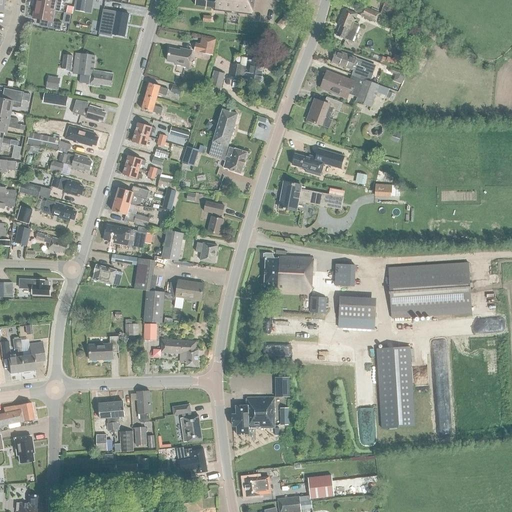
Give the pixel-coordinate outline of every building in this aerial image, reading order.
[(66,2),(66,0),(35,0),(34,8),(54,11),(60,12),(62,1),(66,2)] [(84,0),(76,0),(75,11),(83,12),(84,0)] [(251,15),(252,0),(195,0),(194,6),(206,7),(213,8),(213,10),(251,15)] [(380,14),(363,7),(359,15),(376,23),(378,19),(385,22),(389,13),(382,9),(380,14)] [(52,22),(54,11),(34,8),(32,19),(42,20),(40,27),(60,31),(62,24),(52,22)] [(346,40),(352,42),(359,25),(353,23),(357,15),(343,9),(336,24),(340,26),(336,36),(346,40)] [(127,24),(129,15),(103,10),(99,34),(111,37),(111,35),(124,37),(126,27),(127,24)] [(201,37),(200,44),(195,43),(194,52),(212,56),(215,40),(201,37)] [(169,49),(167,62),(175,63),(174,65),(188,68),(191,51),(180,49),(180,51),(169,49)] [(353,71),(351,75),(369,82),(374,68),(355,60),(356,59),(336,51),(332,63),(353,71)] [(111,87),(113,75),(92,71),(95,56),(75,54),(73,74),(90,76),(89,86),(99,87),(100,85),(111,87)] [(61,69),(70,70),(72,56),(63,55),(61,69)] [(262,82),(263,78),(261,76),(263,64),(247,61),(246,67),(233,65),(231,78),(239,79),(239,76),(244,77),(244,81),(260,84),(260,83),(262,82)] [(388,72),(395,75),(403,78),(404,74),(389,69),(388,72)] [(208,94),(218,97),(224,75),(213,72),(208,94)] [(347,98),(348,94),(357,98),(355,102),(371,108),(375,97),(384,100),(388,89),(369,82),(351,75),(349,81),(326,73),(320,88),(347,98)] [(60,82),(47,80),(46,89),(58,91),(60,82)] [(149,84),(145,97),(156,100),(158,94),(166,96),(168,90),(160,87),(149,84)] [(170,92),(180,95),(182,89),(172,86),(170,92)] [(0,98),(0,110),(11,112),(12,106),(20,108),(23,93),(4,89),(2,99),(0,98)] [(56,95),(54,105),(66,107),(68,97),(56,95)] [(156,100),(145,97),(142,110),(152,113),(161,115),(162,109),(154,106),(156,100)] [(307,121),(321,126),(329,129),(332,121),(329,120),(333,110),(339,112),(342,104),(326,98),(324,103),(314,100),(307,121)] [(101,112),(102,110),(89,106),(89,108),(87,108),(88,103),(76,101),(72,114),(86,118),(86,119),(98,123),(99,121),(103,122),(105,114),(101,112)] [(0,110),(0,121),(17,125),(18,120),(9,118),(11,112),(0,110)] [(234,127),(237,115),(222,110),(211,149),(221,152),(219,160),(225,162),(223,169),(228,170),(240,174),(247,153),(235,149),(235,150),(228,148),(231,135),(231,136),(234,127)] [(162,122),(173,125),(174,119),(164,116),(162,122)] [(46,133),(48,122),(29,119),(27,139),(43,143),(44,132),(46,133)] [(0,121),(0,132),(3,133),(6,134),(8,128),(16,129),(17,125),(0,121)] [(138,124),(135,133),(149,137),(150,133),(154,134),(156,129),(138,124)] [(169,134),(186,140),(188,133),(171,128),(169,134)] [(393,134),(400,137),(402,131),(395,128),(393,134)] [(75,130),(75,131),(68,129),(66,137),(72,139),(72,140),(79,142),(78,143),(91,147),(92,145),(96,146),(98,138),(94,137),(95,134),(82,131),(82,132),(75,130)] [(0,143),(10,145),(11,140),(2,139),(3,133),(0,132),(0,143)] [(149,137),(135,133),(132,143),(146,147),(149,137)] [(198,151),(188,148),(183,163),(193,167),(198,151)] [(312,148),(309,159),(295,155),(292,165),(306,169),(305,172),(320,176),(323,164),(324,162),(319,161),(322,151),(312,148)] [(156,150),(155,156),(167,159),(170,160),(171,154),(169,154),(169,153),(156,150)] [(322,151),(319,161),(324,162),(323,164),(334,167),(338,155),(322,151)] [(87,161),(88,159),(75,155),(74,156),(67,154),(67,155),(66,155),(61,153),(58,161),(72,165),(71,168),(84,172),(85,170),(89,171),(91,162),(87,161)] [(128,156),(125,166),(139,170),(142,160),(128,156)] [(151,165),(161,168),(164,161),(154,157),(151,165)] [(0,172),(7,173),(7,171),(15,171),(16,162),(0,160),(0,172)] [(52,162),(49,170),(61,173),(63,165),(52,162)] [(139,170),(125,166),(122,175),(136,179),(139,170)] [(158,186),(175,189),(176,181),(159,177),(158,186)] [(51,187),(58,189),(61,180),(53,178),(51,187)] [(61,178),(61,180),(58,189),(64,191),(64,193),(77,197),(77,195),(81,196),(84,187),(80,186),(80,184),(61,178)] [(36,197),(38,198),(41,188),(21,183),(19,193),(28,195),(36,197)] [(341,210),(343,198),(300,190),(301,186),(283,183),(279,208),(296,212),(298,201),(307,203),(307,204),(341,210)] [(399,187),(375,185),(374,195),(399,196),(399,187)] [(0,198),(15,199),(15,191),(5,190),(6,188),(0,187),(0,198)] [(118,189),(115,200),(130,205),(130,204),(135,205),(140,204),(141,199),(146,201),(149,192),(134,188),(132,193),(118,189)] [(188,193),(186,201),(195,203),(196,194),(188,193)] [(0,208),(4,209),(4,207),(14,207),(15,199),(0,198),(0,208)] [(130,205),(115,200),(112,212),(126,216),(124,221),(147,227),(149,219),(128,213),(130,205)] [(173,202),(164,200),(162,208),(171,210),(173,202)] [(57,218),(69,221),(70,220),(74,221),(76,212),(73,211),(73,209),(47,201),(43,213),(51,215),(51,216),(54,217),(54,215),(57,216),(57,218)] [(212,214),(211,218),(207,232),(220,235),(223,220),(219,219),(220,216),(222,216),(224,206),(206,202),(204,212),(212,214)] [(17,220),(28,224),(32,211),(21,207),(17,220)] [(127,246),(143,250),(147,233),(137,232),(130,230),(107,225),(104,241),(110,243),(127,246)] [(15,243),(26,246),(30,230),(18,227),(15,243)] [(162,259),(178,262),(183,235),(167,232),(162,259)] [(64,253),(67,244),(63,243),(63,241),(52,238),(52,239),(47,238),(47,237),(37,234),(35,240),(50,244),(48,250),(60,253),(60,252),(64,253)] [(200,261),(214,264),(217,246),(203,244),(197,243),(195,252),(201,253),(200,261)] [(263,254),(263,257),(265,258),(264,288),(276,288),(276,291),(311,292),(312,259),(285,257),(286,252),(276,251),(276,257),(278,257),(278,259),(274,259),(272,254),(266,254),(263,254)] [(111,262),(121,263),(122,257),(112,255),(111,262)] [(134,290),(151,292),(155,261),(138,259),(134,290)] [(391,319),(471,314),(468,264),(388,268),(391,319)] [(334,286),(354,287),(355,266),(336,265),(334,286)] [(118,285),(121,275),(115,273),(116,271),(96,266),(92,280),(112,286),(112,284),(118,285)] [(19,289),(32,289),(32,295),(50,295),(50,282),(44,282),(44,281),(37,281),(37,282),(33,281),(20,280),(19,289)] [(161,323),(162,323),(164,299),(175,301),(176,298),(201,302),(203,285),(178,281),(177,285),(170,283),(168,294),(164,294),(164,293),(146,292),(144,322),(161,323)] [(310,313),(325,314),(326,298),(311,297),(310,313)] [(338,328),(374,330),(375,319),(338,317),(338,328)] [(125,321),(125,325),(126,336),(133,336),(138,336),(138,325),(131,325),(131,320),(125,321)] [(156,325),(144,325),(144,337),(156,337),(156,325)] [(112,353),(118,353),(118,337),(110,338),(110,345),(89,346),(90,361),(112,360),(112,353)] [(20,357),(22,357),(20,339),(12,340),(13,350),(17,349),(18,357),(8,359),(10,374),(22,372),(20,357)] [(185,367),(197,367),(198,350),(195,350),(196,341),(161,340),(161,353),(181,354),(181,364),(186,364),(185,367)] [(0,342),(0,344),(1,355),(9,354),(8,342),(0,342)] [(29,345),(29,348),(30,356),(22,357),(20,357),(22,372),(35,371),(34,363),(44,362),(42,343),(29,345)] [(377,350),(382,429),(415,427),(410,348),(377,350)] [(150,414),(149,392),(136,393),(138,415),(140,415),(140,423),(149,422),(148,414),(150,414)] [(232,415),(233,427),(236,427),(237,435),(249,435),(249,433),(254,433),(254,430),(257,430),(257,429),(274,428),(274,398),(247,398),(247,402),(247,406),(243,406),(235,406),(235,409),(236,415),(232,415)] [(34,421),(34,420),(31,403),(3,409),(4,414),(0,414),(0,427),(23,422),(23,423),(34,421)] [(112,418),(113,423),(118,423),(118,418),(125,417),(123,403),(111,404),(112,418)] [(113,423),(112,418),(111,404),(98,405),(99,419),(107,419),(107,424),(113,423)] [(202,440),(199,420),(198,416),(191,417),(190,413),(189,405),(172,408),(174,416),(182,415),(182,418),(180,419),(184,443),(202,440)] [(280,409),(280,425),(288,425),(288,409),(280,409)] [(375,419),(363,419),(364,445),(376,445),(375,419)] [(27,434),(45,429),(43,423),(25,428),(27,434)] [(135,429),(136,446),(146,445),(145,428),(135,429)] [(121,452),(133,451),(132,431),(120,432),(121,452)] [(106,451),(106,440),(106,435),(96,435),(96,451),(106,451)] [(30,436),(14,439),(16,456),(18,456),(19,464),(33,461),(31,454),(33,453),(30,436)] [(207,472),(206,465),(203,449),(192,451),(191,449),(184,450),(185,460),(179,461),(180,472),(171,473),(171,485),(191,483),(191,475),(207,472)] [(113,464),(113,456),(98,456),(98,464),(113,464)] [(141,470),(148,470),(148,459),(141,460),(141,465),(137,466),(137,465),(122,466),(122,462),(116,463),(116,466),(115,466),(116,482),(138,481),(137,469),(141,469),(141,470)] [(310,499),(334,496),(331,476),(308,478),(310,499)] [(268,477),(256,479),(256,478),(244,480),(246,497),(258,496),(258,495),(270,494),(268,477)] [(28,504),(20,504),(16,503),(15,511),(40,511),(41,504),(38,504),(39,496),(29,496),(28,504)] [(200,497),(176,498),(177,511),(201,509),(200,497)] [(278,500),(278,511),(300,511),(299,497),(278,500)]
